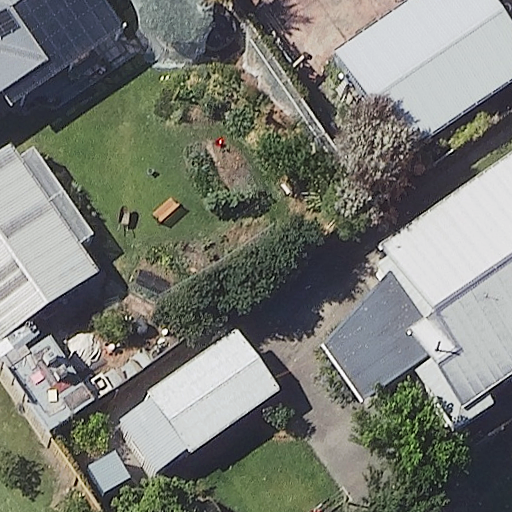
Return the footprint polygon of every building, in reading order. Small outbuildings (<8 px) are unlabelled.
[(0,0),(0,109),(117,30),(96,0),(0,0)] [(511,90),(511,46),(480,0),(427,0),(335,62),(404,164),(511,90)] [(511,392),(511,170),(297,322),(361,414),(413,378),(452,434),(511,392)] [(94,404),(39,321),(94,285),(21,176),(0,189),(0,359),(50,434),(94,404)] [(278,402),(235,341),(112,427),(155,488),(278,402)]
